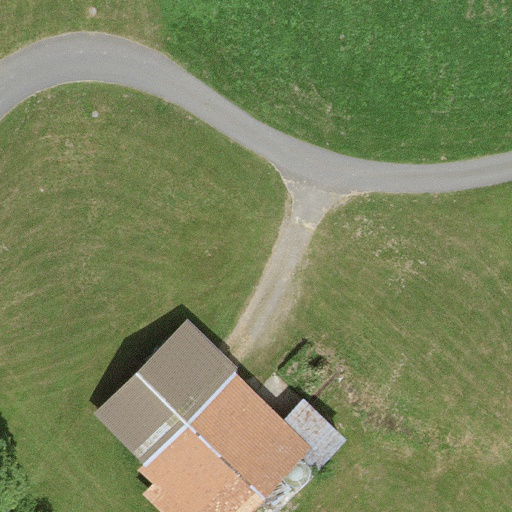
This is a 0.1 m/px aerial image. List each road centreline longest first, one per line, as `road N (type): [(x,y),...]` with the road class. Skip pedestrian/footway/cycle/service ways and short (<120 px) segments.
road 1 (residential): [(511,162),(430,177),(328,167),(239,126),(181,87),(96,59),(27,70),(0,89)]
road 2 (track): [(225,338),(328,167)]
